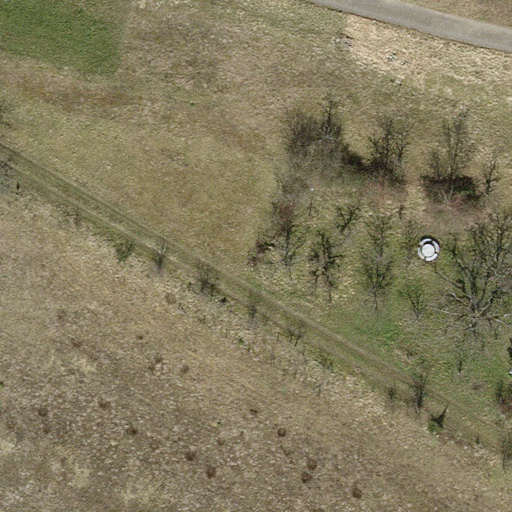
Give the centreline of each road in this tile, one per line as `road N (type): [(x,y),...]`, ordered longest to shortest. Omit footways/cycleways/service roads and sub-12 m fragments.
road 1 (track): [(0,147),(165,251),(511,444)]
road 2 (track): [(354,0),(511,38)]
